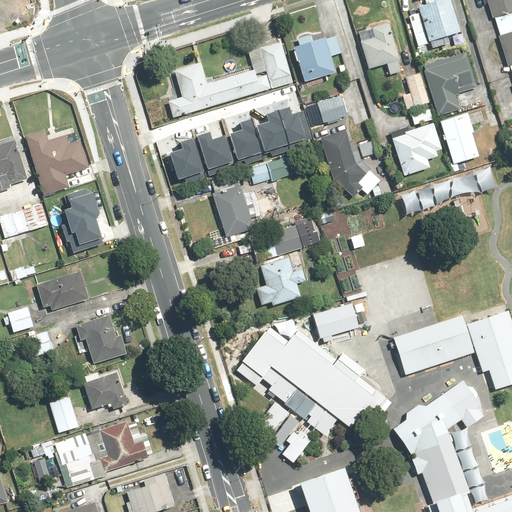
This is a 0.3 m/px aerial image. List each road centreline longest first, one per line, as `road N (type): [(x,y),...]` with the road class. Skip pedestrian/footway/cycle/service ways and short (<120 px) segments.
road 1 (secondary): [(234,511),(87,42)]
road 2 (secondary): [(87,42),(221,0)]
